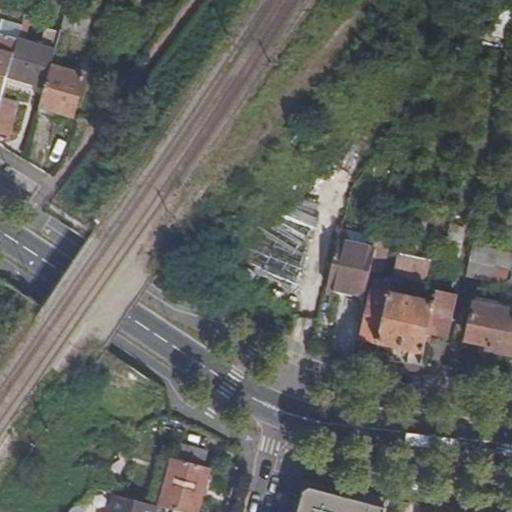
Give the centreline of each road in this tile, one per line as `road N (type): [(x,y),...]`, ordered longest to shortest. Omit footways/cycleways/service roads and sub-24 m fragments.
road 1 (secondary): [(0,231),(281,413)]
road 2 (secondary): [(281,413),(511,444)]
